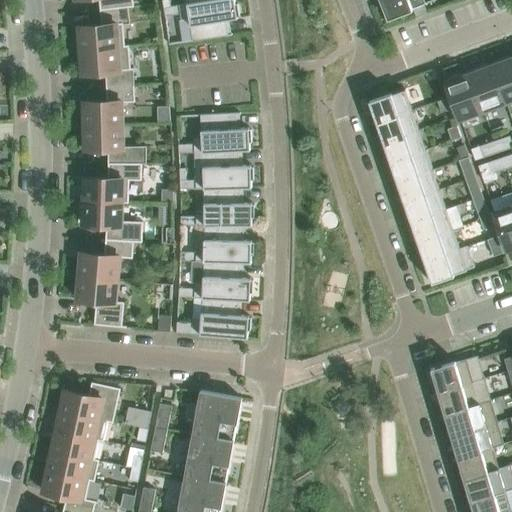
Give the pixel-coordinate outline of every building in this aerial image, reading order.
[(99,0),(100,10),(128,6),(128,7),(134,6),(133,0),(99,0)] [(171,6),(164,8),(165,16),(180,14),(181,19),(189,18),(193,41),(232,35),(232,33),(228,34),(226,20),(238,18),(237,16),(239,16),(237,3),(235,4),(234,0),(211,0),(187,5),(187,3),(171,6)] [(381,0),(388,16),(385,17),(386,18),(388,18),(389,19),(413,9),(413,8),(433,0),(430,0),(425,2),(424,0),(381,0)] [(102,24),(78,26),(80,50),(129,46),(129,45),(125,45),(123,24),(130,23),(128,7),(128,6),(100,10),(102,24)] [(129,46),(80,50),(82,73),(106,71),(106,86),(134,85),(133,68),(131,68),(129,46)] [(506,57),(491,62),(506,101),(511,99),(511,58),(507,61),(506,57)] [(483,65),(469,71),(483,110),(506,101),(491,62),(490,63),(492,66),(485,69),(483,65)] [(461,74),(445,79),(460,118),(483,110),(469,71),(468,71),(469,75),(462,77),(461,74)] [(107,101),(83,101),(84,125),(123,124),(123,102),(135,102),(134,85),(106,86),(107,101)] [(377,122),(412,110),(405,89),(375,99),(375,100),(371,102),(375,115),(372,116),(375,123),(377,123),(377,122)] [(451,109),(447,97),(437,101),(441,112),(451,109)] [(170,106),(157,106),(158,123),(171,123),(170,106)] [(419,130),(412,110),(377,122),(377,123),(378,122),(382,135),(379,136),(382,143),(384,142),(419,130)] [(194,144),(179,144),(179,153),(195,153),(239,150),(250,150),(250,142),(252,142),(251,129),(249,129),(249,128),(237,128),(236,114),(240,114),(240,112),(201,114),(202,137),(194,138),(194,144)] [(123,124),(84,125),(84,149),(108,148),(108,163),(142,163),(146,163),(146,146),(124,146),(123,124)] [(461,137),(457,125),(447,129),(451,140),(461,137)] [(426,149),(419,130),(384,142),(385,142),(389,154),(386,155),(389,163),(391,162),(426,149)] [(511,141),(510,135),(495,141),(499,152),(511,147),(511,141)] [(499,152),(495,141),(480,146),(484,157),(499,152)] [(464,144),(456,147),(461,159),(468,157),(464,144)] [(433,169),(426,149),(391,162),(392,162),(396,174),(393,175),(396,183),(398,182),(398,181),(433,169)] [(186,168),(180,168),(180,189),(196,189),(204,189),(204,188),(240,187),(252,187),(252,179),(254,179),(253,167),(251,167),(251,165),(239,166),(239,150),(195,153),(196,180),(186,180),(186,168)] [(511,153),(502,157),(506,169),(511,166),(511,153)] [(476,177),(468,157),(461,159),(459,160),(466,180),(476,177)] [(487,162),(478,165),(484,182),(495,178),(493,173),(506,169),(502,157),(487,162)] [(84,177),(84,200),(129,202),(130,180),(142,180),(142,163),(108,163),(108,177),(84,177)] [(440,189),(433,169),(398,181),(398,182),(399,182),(403,194),(400,195),(403,203),(405,202),(404,201),(440,189)] [(466,180),(473,200),(483,196),(476,177),(466,180)] [(181,216),(181,224),(196,225),(205,225),(241,225),(252,225),(252,217),(254,217),(254,204),(252,204),(252,203),(240,203),(240,187),(204,188),(204,189),(204,210),(196,210),(196,216),(181,216)] [(447,209),(440,189),(404,201),(405,202),(410,214),(407,215),(409,223),(412,222),(411,221),(447,209)] [(162,191),(162,203),(175,203),(174,191),(162,191)] [(473,200),(480,220),(490,216),(483,196),(473,200)] [(84,200),(83,224),(107,225),(106,240),(134,241),(142,242),(143,221),(122,221),(123,202),(129,202),(84,200)] [(447,209),(411,221),(412,222),(417,234),(416,234),(414,235),(414,236),(416,236),(417,235),(419,241),(453,229),(463,225),(456,206),(447,209)] [(511,207),(495,213),(509,252),(511,251),(511,207)] [(494,226),(490,216),(480,220),(484,229),(494,226)] [(181,252),(180,260),(196,261),(204,261),(240,262),(252,263),(252,255),(254,255),(254,242),(252,242),(252,241),(240,240),(241,225),(205,225),(204,247),(196,246),(196,252),(181,252)] [(162,227),(162,243),(174,243),(175,227),(162,227)] [(460,248),(453,229),(419,241),(423,254),(421,255),(423,262),(425,262),(425,261),(460,249),(460,248)] [(503,252),(497,236),(487,239),(493,256),(503,252)] [(81,252),(79,275),(120,279),(122,257),(133,258),(134,241),(106,240),(105,254),(81,252)] [(467,245),(460,248),(460,249),(425,261),(425,262),(426,261),(430,274),(427,274),(430,282),(475,267),(467,245)] [(179,288),(179,296),(195,297),(203,298),(238,299),(250,300),(251,292),(253,293),(253,280),(251,280),(251,278),(239,278),(240,262),(204,261),(203,283),(195,283),(195,289),(179,288)] [(79,275),(77,299),(96,301),(94,324),(126,327),(127,326),(122,325),(124,302),(119,301),(120,279),(79,275)] [(177,321),(177,332),(193,333),(248,338),(248,330),(250,330),(251,317),(249,317),(249,316),(237,315),(238,299),(203,298),(201,319),(193,319),(193,323),(177,321)] [(159,314),(157,332),(170,333),(172,315),(159,314)] [(436,391),(437,392),(473,381),(485,378),(478,355),(466,359),(432,369),(438,391),(436,391)] [(473,381),(437,392),(439,392),(445,412),(443,413),(443,414),(491,400),(485,378),(473,381)] [(65,389),(60,409),(98,418),(108,420),(114,421),(118,401),(121,388),(92,382),(89,395),(65,389)] [(200,390),(196,412),(237,420),(240,402),(243,403),(243,402),(242,401),(242,398),(200,390)] [(449,435),(450,436),(497,421),(491,400),(443,414),(445,414),(451,434),(449,435)] [(160,403),(158,415),(170,417),(172,405),(160,403)] [(60,409),(56,430),(94,438),(99,439),(103,440),(108,420),(98,418),(60,409)] [(141,410),(138,427),(139,427),(148,429),(149,429),(152,412),(141,410)] [(196,412),(192,433),(234,441),(236,433),(235,433),(237,420),(196,412)] [(158,415),(156,427),(168,429),(170,417),(158,415)] [(456,457),(504,443),(497,421),(450,436),(452,436),(458,456),(456,457)] [(139,427),(137,440),(145,442),(148,429),(139,427)] [(156,427),(153,439),(165,441),(168,429),(156,427)] [(56,430),(52,450),(90,458),(95,459),(99,439),(94,438),(56,430)] [(192,433),(189,455),(229,462),(233,444),(235,445),(235,444),(234,443),(234,441),(192,433)] [(153,439),(151,450),(163,453),(165,441),(153,439)] [(462,479),(463,479),(499,469),(493,448),(504,444),(504,443),(456,457),(456,458),(458,457),(464,478),(462,479)] [(47,470),(85,479),(90,480),(95,481),(99,460),(95,459),(90,458),(52,450),(47,470)] [(134,454),(131,467),(140,469),(143,456),(134,454)] [(189,455),(185,476),(226,484),(228,475),(227,475),(229,462),(189,455)] [(511,488),(511,471),(510,465),(499,469),(463,479),(463,480),(465,479),(471,500),(469,501),(505,490),(511,488)] [(131,467),(129,479),(138,481),(140,469),(131,467)] [(47,470),(43,491),(67,496),(64,508),(77,511),(92,511),(96,500),(86,498),(90,480),(85,479),(47,470)] [(185,476),(181,497),(222,505),(225,486),(227,487),(228,486),(226,485),(226,484),(185,476)] [(144,487),(142,499),(153,501),(156,489),(144,487)] [(511,511),(505,490),(469,501),(469,502),(471,501),(474,511),(511,511)] [(124,494),(121,508),(133,510),(136,496),(124,494)] [(181,497),(177,511),(220,511),(222,505),(181,497)] [(142,499),(139,511),(145,511),(151,511),(153,501),(142,499)]
